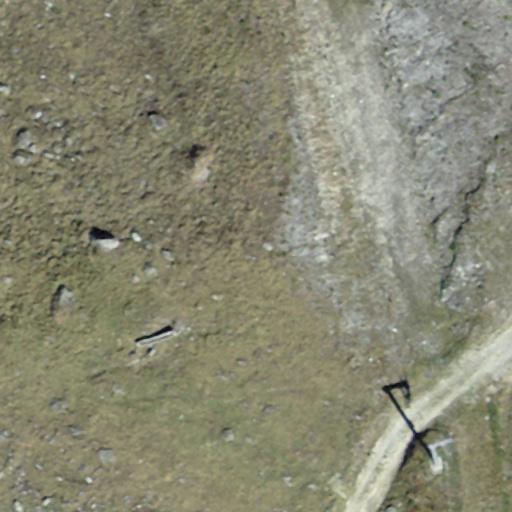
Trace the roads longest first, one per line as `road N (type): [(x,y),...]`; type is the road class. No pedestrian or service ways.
road 1 (track): [(355,511),(384,433),(511,347)]
road 2 (track): [(493,511),(487,406),(511,351)]
